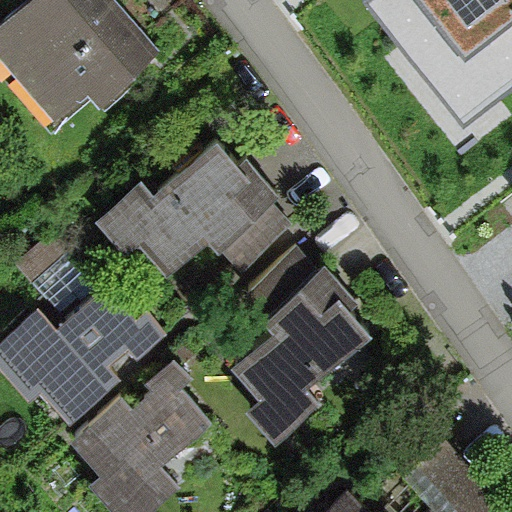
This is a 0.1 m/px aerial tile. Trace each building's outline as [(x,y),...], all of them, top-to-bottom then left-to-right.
[(27,0),(0,23),(0,32),(63,104),(96,76),(106,87),(162,38),(128,0),(27,0)] [(399,0),(433,44),(490,0),(399,0)] [(242,256),(292,213),(222,130),(157,185),(145,171),(103,207),(132,240),(146,228),(174,261),(216,226),(242,256)] [(253,394),(283,431),(324,397),(312,382),(376,331),(300,237),(249,278),(282,319),(236,355),(261,387),(253,394)] [(50,377),(79,408),(173,322),(152,299),(143,308),(114,277),(67,320),(46,297),(0,338),(0,343),(39,386),(50,377)] [(203,439),(225,420),(189,379),(201,369),(181,346),(154,370),(161,378),(139,397),(129,386),(80,428),(108,459),(96,470),(133,511),(143,511),(187,474),(169,454),(196,431),(203,439)] [(476,511),(498,511),(510,502),(447,432),(423,453),(476,511)] [(316,511),(385,511),(351,478),(316,511)]
